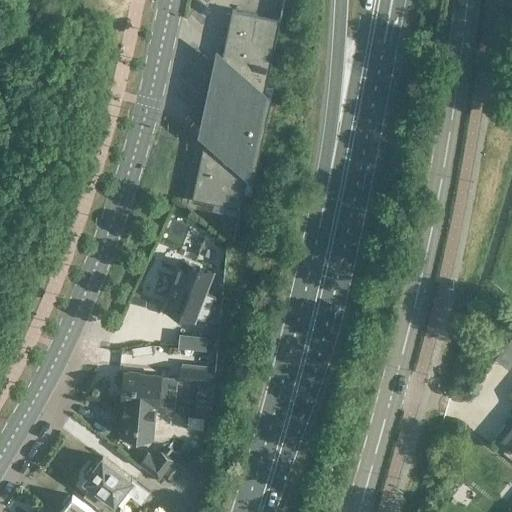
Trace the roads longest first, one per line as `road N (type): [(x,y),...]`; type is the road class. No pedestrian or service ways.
road 1 (tertiary): [(358,511),(427,247),(466,0)]
road 2 (secondary): [(0,458),(54,363),(101,250),(136,148),(170,0)]
road 3 (primary): [(330,244),(258,511)]
road 4 (primary): [(340,0),(330,244)]
road 5 (primary): [(368,46),(330,244)]
